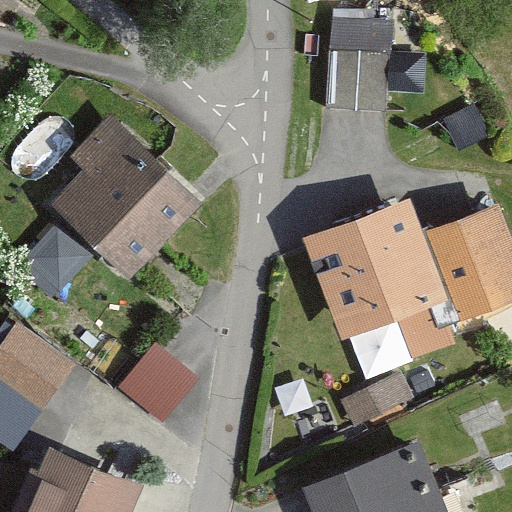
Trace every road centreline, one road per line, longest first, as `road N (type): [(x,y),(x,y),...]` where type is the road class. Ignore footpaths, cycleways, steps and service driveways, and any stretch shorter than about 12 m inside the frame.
road 1 (residential): [(265,129),(211,511)]
road 2 (residential): [(265,129),(157,80),(68,0)]
road 3 (residential): [(268,0),(265,129)]
